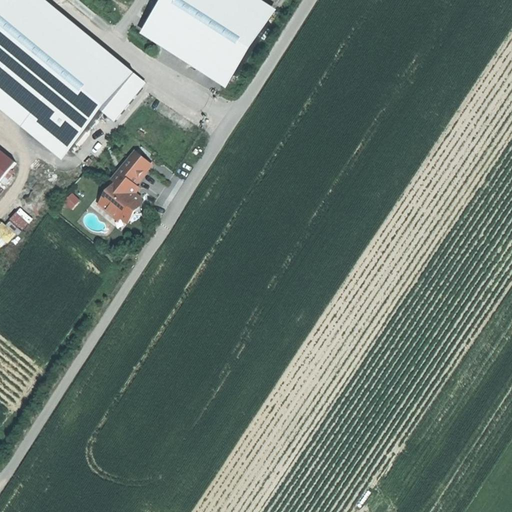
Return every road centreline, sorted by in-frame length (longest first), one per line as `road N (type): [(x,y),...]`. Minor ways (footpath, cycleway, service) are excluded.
road 1 (unclassified): [(0,486),(314,0)]
road 2 (track): [(116,0),(132,12),(116,34),(218,107),(245,107)]
